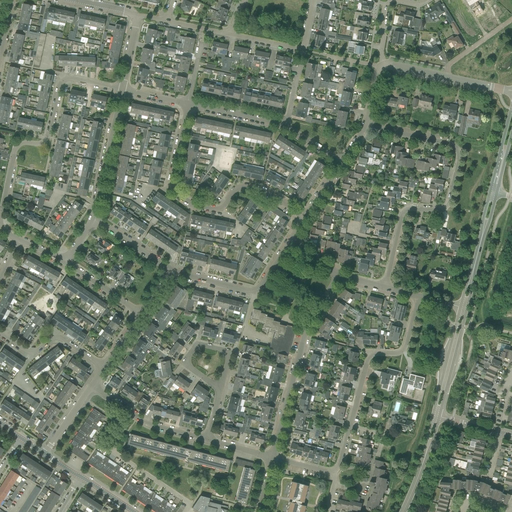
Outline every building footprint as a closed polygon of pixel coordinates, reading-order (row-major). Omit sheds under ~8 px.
[(192,0),(191,3),(184,0),(183,4),(182,4),(183,4),(182,6),(181,6),(182,6),(180,9),(190,13),(192,7),(197,9),(200,3),(192,0)] [(323,0),(323,3),(327,4),(326,7),(334,9),(335,5),(334,4),(332,3),(332,0),(323,0)] [(358,0),(358,3),(359,3),(362,4),(361,10),(361,11),(365,11),(364,12),(365,12),(365,11),(371,12),(372,3),(366,2),(366,0),(358,0)] [(472,11),(476,17),(483,12),(477,2),(479,0),(466,0),(470,6),(472,10),(472,11)] [(223,8),(224,6),(218,3),(216,8),(219,10),(218,13),(226,16),(229,11),(223,8)] [(429,11),(429,10),(425,12),(426,22),(434,22),(434,17),(437,15),(438,17),(445,12),(439,3),(431,8),(432,8),(431,9),(431,10),(429,11)] [(21,11),(31,13),(34,14),(34,10),(31,10),(31,7),(32,7),(32,6),(23,4),(23,5),(22,11),(21,11)] [(334,12),(334,9),(326,7),(326,10),(321,9),(320,14),(328,16),(329,11),(334,12)] [(45,9),(44,14),(43,20),(52,22),(55,10),(49,8),(48,10),(45,9)] [(55,9),(55,10),(52,22),(59,23),(59,22),(61,11),(55,10),(55,9)] [(61,10),(61,11),(59,22),(65,24),(66,21),(68,12),(67,12),(61,11),(61,10)] [(20,17),(29,19),(31,13),(21,11),(22,11),(20,17)] [(213,15),(211,21),(217,22),(219,19),(224,21),(225,19),(226,20),(227,17),(226,16),(218,13),(215,11),(213,15)] [(414,31),(418,32),(419,31),(419,28),(416,27),(418,19),(414,18),(415,14),(405,11),(404,14),(400,13),(399,20),(403,21),(404,19),(408,20),(410,21),(414,22),(413,26),(415,27),(414,31)] [(68,12),(66,21),(72,23),(71,24),(74,25),(76,17),(73,16),(74,13),(74,14),(68,12)] [(357,25),(369,27),(369,24),(370,24),(370,22),(369,21),(370,19),(363,17),(364,14),(356,12),(355,19),(357,19),(356,24),(357,25)] [(79,17),(76,17),(74,25),(77,26),(77,27),(83,28),(84,25),(86,16),(80,15),(80,14),(79,17)] [(86,16),(84,25),(90,27),(92,18),(92,17),(92,18),(86,16)] [(19,23),(28,25),(29,19),(20,17),(19,23)] [(98,19),(92,18),(90,27),(96,28),(96,31),(98,18),(98,19)] [(102,32),(104,25),(105,20),(104,20),(98,19),(99,18),(98,18),(96,31),(102,32)] [(461,33),(454,22),(451,25),(457,36),(461,33)] [(17,29),(17,30),(22,31),(24,31),(24,34),(30,35),(39,37),(40,34),(29,32),(30,26),(28,25),(19,23),(19,24),(18,29),(17,29)] [(318,24),(317,30),(321,31),(321,33),(336,36),(337,33),(329,32),(330,27),(328,26),(318,24)] [(116,25),(114,31),(123,33),(124,27),(125,27),(115,25),(116,25)] [(366,41),(367,36),(366,36),(366,33),(363,33),(363,29),(350,27),(350,31),(354,31),(354,34),(356,34),(356,36),(357,36),(357,40),(366,41)] [(148,29),(146,36),(154,38),(159,39),(159,35),(161,36),(162,33),(156,31),(148,29)] [(113,38),(122,39),(123,33),(112,31),(114,31),(113,38)] [(404,33),(395,31),(394,36),(393,39),(392,44),(402,45),(404,33)] [(316,35),(315,40),(323,42),(326,43),(327,43),(328,38),(335,40),(336,36),(321,33),(320,36),(316,35)] [(13,40),(13,41),(22,43),(24,37),(24,36),(23,36),(15,34),(15,35),(14,40),(13,40)] [(153,42),(154,38),(144,36),(143,40),(145,40),(145,43),(144,43),(159,46),(160,44),(153,42)] [(453,36),(446,40),(449,44),(451,42),(455,49),(459,47),(460,48),(463,46),(462,45),(463,45),(458,37),(454,39),(453,36)] [(184,45),(193,47),(193,46),(192,46),(194,40),(180,37),(179,39),(182,40),(181,44),(184,45)] [(323,42),(315,40),(313,46),(318,47),(317,49),(324,51),(324,49),(325,49),(326,43),(323,42)] [(12,47),(21,49),(22,43),(13,41),(14,41),(12,47)] [(427,56),(434,57),(441,52),(437,46),(432,49),(428,48),(426,45),(424,42),(421,41),(420,47),(421,47),(421,48),(419,49),(420,51),(420,54),(425,55),(427,56)] [(208,50),(207,57),(213,58),(213,55),(214,52),(218,53),(220,44),(213,43),(213,42),(211,51),(208,50)] [(348,47),(352,48),(355,49),(354,54),(357,54),(356,57),(357,57),(357,58),(360,58),(359,58),(359,54),(364,55),(365,48),(358,46),(358,43),(353,42),(349,42),(348,47)] [(110,50),(119,52),(120,46),(121,46),(121,45),(120,45),(112,44),(110,50)] [(184,45),(181,44),(180,44),(179,48),(177,47),(176,51),(186,53),(191,54),(191,53),(192,47),(184,45)] [(220,44),(218,53),(222,54),(221,57),(221,60),(221,62),(223,63),(222,67),(221,71),(225,71),(228,58),(224,57),(226,50),(227,45),(226,45),(226,46),(220,44)] [(11,53),(10,53),(23,56),(24,53),(21,52),(22,49),(21,49),(12,47),(11,53)] [(228,58),(225,71),(229,72),(229,68),(231,62),(234,62),(234,60),(238,61),(239,57),(241,48),(241,49),(234,47),(233,52),(231,59),(228,58)] [(241,48),(239,57),(243,58),(242,64),(244,65),(244,67),(248,68),(250,58),(246,57),(248,50),(247,50),(241,49),(241,48)] [(141,56),(142,56),(150,58),(151,54),(157,55),(158,52),(143,49),(142,56),(141,56)] [(109,56),(118,58),(117,58),(119,52),(110,50),(109,56)] [(253,59),(250,58),(248,68),(253,69),(254,67),(255,67),(255,64),(259,65),(262,53),(255,52),(255,51),(253,59)] [(22,59),(23,56),(10,53),(11,53),(10,59),(9,59),(13,60),(12,63),(17,64),(18,61),(19,59),(22,59)] [(262,53),(259,65),(263,66),(263,68),(266,69),(268,59),(269,54),(268,54),(262,53)] [(280,70),(283,57),(276,55),(273,70),(276,71),(276,69),(280,70)] [(58,65),(64,66),(65,57),(59,56),(55,56),(54,56),(53,62),(55,62),(58,62),(58,65)] [(118,58),(109,56),(108,63),(101,62),(101,68),(111,68),(112,64),(116,65),(117,64),(116,64),(117,58),(118,58)] [(140,62),(140,63),(145,64),(147,64),(147,67),(154,69),(155,66),(155,65),(155,64),(154,63),(153,63),(152,62),(153,58),(150,58),(142,56),(140,62)] [(181,60),(180,64),(188,66),(189,66),(188,66),(190,59),(190,60),(190,59),(175,56),(175,59),(181,60)] [(89,58),(88,67),(92,67),(94,67),(96,67),(97,59),(97,57),(94,57),(94,58),(89,58)] [(290,58),(283,57),(280,70),(280,71),(284,71),(284,73),(289,74),(291,67),(288,67),(290,58)] [(173,67),(172,70),(182,72),(187,73),(188,66),(180,64),(176,63),(175,67),(174,67),(173,67)] [(308,64),(307,70),(315,72),(316,69),(322,70),(323,66),(318,65),(316,64),(316,65),(308,64)] [(18,69),(19,67),(10,65),(9,65),(10,65),(9,67),(8,73),(16,75),(17,74),(18,69)] [(155,69),(154,69),(147,67),(146,70),(143,69),(139,68),(139,69),(138,75),(137,75),(146,77),(147,73),(153,75),(153,72),(154,72),(162,74),(163,71),(155,69)] [(342,68),(342,71),(341,74),(347,76),(346,79),(355,81),(354,81),(356,74),(348,72),(348,69),(342,68)] [(305,77),(305,78),(309,79),(319,81),(321,81),(321,78),(320,78),(318,77),(319,73),(315,72),(307,70),(306,70),(306,71),(305,77)] [(49,73),(44,72),(44,74),(43,80),(51,82),(52,76),(52,74),(49,73)] [(6,80),(15,82),(16,76),(16,75),(8,73),(8,74),(7,80),(6,80)] [(150,78),(146,77),(137,75),(136,82),(143,84),(143,87),(146,87),(147,85),(150,85),(151,82),(149,82),(150,78)] [(176,84),(184,86),(184,85),(185,79),(186,79),(181,78),(171,75),(170,79),(172,79),(171,83),(176,84)] [(245,81),(243,89),(246,90),(246,92),(245,92),(243,101),(247,102),(247,101),(249,101),(249,102),(250,102),(251,93),(252,90),(246,88),(248,81),(247,81),(248,76),(246,76),(245,81)] [(344,86),(348,87),(353,88),(354,81),(355,81),(346,79),(345,83),(339,82),(338,85),(329,82),(328,86),(343,89),(344,86)] [(15,82),(6,80),(7,80),(5,86),(14,88),(17,89),(18,83),(15,82)] [(41,86),(50,88),(51,82),(43,80),(38,80),(37,85),(40,86),(41,86)] [(209,81),(207,93),(207,92),(213,94),(216,82),(209,81)] [(207,93),(209,84),(207,84),(202,82),(200,91),(201,91),(207,92),(207,93)] [(319,87),(308,84),(303,83),(304,83),(302,90),(311,92),(314,93),(315,89),(319,90),(319,87)] [(176,84),(175,86),(175,88),(169,86),(168,89),(173,91),(183,93),(183,92),(182,92),(184,86),(176,84)] [(219,95),(220,95),(221,87),(221,86),(215,85),(213,94),(219,95)] [(16,95),(17,89),(14,88),(5,86),(4,92),(3,92),(8,93),(13,94),(16,95)] [(343,91),(343,89),(328,86),(328,89),(331,89),(337,91),(336,94),(342,95),(342,99),(350,101),(351,101),(351,100),(350,100),(352,94),(352,93),(347,92),(343,91)] [(232,98),(234,89),(227,88),(226,96),(225,97),(226,97),(226,96),(232,98)] [(234,89),(232,98),(238,99),(240,90),(234,89)] [(76,100),(77,92),(71,90),(68,102),(75,103),(76,100)] [(274,107),(277,93),(278,90),(276,90),(275,93),(275,92),(273,98),(270,97),(268,105),(268,106),(269,105),(274,107)] [(324,105),(324,102),(316,101),(315,100),(316,97),(314,97),(310,96),(311,92),(302,90),(301,97),(300,97),(305,98),(309,99),(309,102),(316,103),(324,105)] [(262,104),(264,96),(265,92),(258,91),(258,94),(256,103),(262,104)] [(76,100),(83,101),(83,98),(84,93),(77,92),(76,100)] [(277,93),(274,107),(275,107),(281,108),(283,99),(282,100),(280,99),(281,92),(278,92),(278,93),(277,93)] [(256,103),(258,94),(251,93),(250,102),(250,101),(256,103)] [(387,97),(386,106),(397,108),(397,105),(406,107),(408,99),(405,98),(406,95),(399,94),(398,100),(393,99),(394,99),(387,97)] [(97,105),(99,97),(92,95),(90,107),(93,107),(94,104),(97,105)] [(427,96),(421,95),(418,106),(432,109),(433,105),(431,105),(432,99),(426,98),(427,96)] [(270,97),(264,96),(262,104),(268,105),(270,97)] [(0,103),(9,105),(12,106),(13,100),(10,99),(1,97),(0,103)] [(106,98),(99,97),(97,105),(101,106),(100,109),(103,109),(106,98)] [(324,102),(324,105),(340,109),(341,106),(344,107),(349,108),(349,107),(350,101),(342,99),(341,103),(335,102),(334,105),(334,104),(327,103),(325,102),(324,102)] [(321,108),(323,108),(324,105),(316,103),(309,102),(308,105),(304,104),(299,103),(298,110),(298,109),(298,110),(306,111),(307,108),(313,109),(314,106),(315,106),(321,108)] [(0,109),(8,112),(9,105),(0,103),(0,109)] [(337,118),(346,120),(347,113),(348,113),(340,111),(340,109),(324,105),(323,108),(333,110),(332,113),(338,114),(338,115),(337,118)] [(452,122),(453,120),(456,121),(458,113),(456,113),(458,106),(452,105),(451,106),(444,105),(444,106),(442,115),(449,116),(448,121),(452,122)] [(0,116),(9,118),(10,112),(8,112),(0,109),(0,116)] [(167,112),(161,110),(159,119),(158,123),(161,124),(162,120),(165,120),(167,112)] [(296,116),(296,117),(311,120),(311,117),(305,116),(306,111),(298,110),(297,116),(296,116)] [(469,110),(467,120),(480,123),(481,121),(482,114),(479,114),(480,112),(477,111),(469,110)] [(167,112),(165,120),(165,123),(168,124),(169,121),(171,122),(173,113),(170,112),(167,111),(167,112)] [(9,118),(0,116),(0,123),(8,125),(9,118)] [(346,120),(337,118),(336,122),(331,121),(330,124),(345,127),(346,120)] [(225,124),(219,123),(218,132),(217,135),(223,136),(223,133),(225,124)] [(90,133),(99,135),(100,129),(88,127),(92,128),(90,133)] [(125,130),(123,136),(135,139),(136,133),(133,133),(133,132),(125,130)] [(123,136),(122,142),(131,144),(133,145),(135,139),(123,136)] [(279,136),(273,147),(278,150),(280,147),(285,139),(279,136)] [(0,139),(0,152),(3,153),(8,154),(8,151),(4,150),(5,145),(2,144),(3,140),(0,139)] [(285,139),(280,147),(285,150),(290,143),(285,139)] [(374,152),(379,153),(381,141),(374,140),(372,147),(371,152),(374,152)] [(290,143),(285,150),(290,154),(295,146),(290,143)] [(153,151),(157,152),(165,154),(167,148),(158,146),(155,145),(153,151)] [(295,146),(290,154),(295,157),(300,149),(295,146)] [(368,157),(373,158),(374,152),(371,152),(372,147),(367,146),(366,152),(365,157),(368,157)] [(397,152),(402,153),(403,148),(392,146),(390,154),(397,155),(397,152)] [(305,153),(300,149),(295,157),(300,160),(305,153)] [(188,150),(187,156),(199,159),(200,153),(197,152),(188,150)] [(372,164),(373,158),(368,157),(365,157),(366,152),(361,151),(359,162),(367,164),(367,163),(372,164)] [(408,154),(402,153),(397,152),(397,155),(396,160),(402,161),(403,158),(407,159),(408,154)] [(434,155),(433,159),(437,160),(437,164),(442,165),(443,165),(447,166),(448,159),(444,158),(445,157),(434,155)] [(415,160),(407,159),(403,158),(402,161),(401,166),(413,168),(415,160)] [(426,158),(425,163),(430,164),(429,167),(436,168),(437,164),(437,160),(433,159),(426,158)] [(418,161),(417,166),(416,169),(428,172),(429,167),(430,164),(425,163),(418,161)] [(129,164),(126,164),(118,162),(117,168),(125,170),(132,171),(133,167),(128,166),(129,164)] [(313,167),(321,172),(324,167),(317,162),(313,167)] [(233,165),(231,173),(237,175),(240,164),(238,163),(237,166),(233,165)] [(245,168),(243,176),(249,177),(251,169),(251,166),(246,165),(245,168)] [(357,178),(362,179),(364,167),(356,165),(355,173),(354,177),(357,178)] [(160,168),(152,166),(149,166),(148,172),(150,172),(159,174),(160,168)] [(310,172),(318,177),(321,172),(313,167),(310,172)] [(81,177),(89,179),(91,173),(82,171),(79,171),(78,176),(81,177)] [(265,172),(265,175),(267,176),(264,181),(270,184),(274,177),(276,173),(273,172),(271,175),(269,174),(265,172)] [(314,182),(318,177),(310,172),(307,177),(314,182)] [(351,183),(356,184),(357,178),(354,177),(355,173),(350,172),(349,178),(348,183),(351,183)] [(228,180),(228,179),(221,175),(218,179),(225,185),(228,180)] [(279,179),(275,187),(281,190),(285,182),(286,179),(281,176),(279,179)] [(414,186),(415,181),(412,180),(413,177),(410,176),(409,181),(398,179),(398,182),(400,183),(399,188),(402,189),(401,193),(406,194),(407,186),(411,186),(411,185),(414,186)] [(38,177),(37,186),(36,188),(39,189),(40,186),(43,187),(42,189),(46,190),(46,189),(48,185),(43,184),(44,178),(38,177)] [(274,177),(270,184),(275,187),(279,179),(274,177)] [(304,182),(311,187),(314,182),(307,177),(304,182)] [(350,190),(351,183),(348,183),(349,178),(344,177),(342,188),(350,190)] [(432,179),(430,185),(435,186),(434,190),(437,191),(442,192),(444,181),(444,179),(442,178),(434,177),(432,179)] [(222,189),(224,186),(225,185),(218,179),(214,184),(222,189)] [(311,187),(304,182),(300,187),(308,192),(311,187)] [(214,184),(212,187),(211,189),(203,184),(200,189),(215,199),(214,198),(217,194),(218,195),(222,189),(214,184)] [(297,192),(305,197),(308,192),(297,185),(300,187),(297,192)] [(428,196),(431,196),(436,197),(437,191),(434,190),(435,186),(430,185),(429,191),(428,196)] [(402,189),(399,188),(394,187),(393,193),(396,194),(395,198),(400,199),(401,193),(402,189)] [(305,197),(297,192),(294,190),(291,196),(294,197),(301,202),(305,197)] [(430,204),(431,196),(428,196),(429,191),(424,190),(422,202),(430,204)] [(349,192),(347,199),(346,204),(349,205),(350,205),(354,206),(356,199),(360,199),(361,193),(357,193),(356,194),(349,192)] [(388,192),(387,198),(390,199),(389,204),(393,205),(395,198),(396,194),(393,193),(388,192)] [(162,196),(157,193),(152,200),(155,202),(153,205),(155,206),(156,205),(157,204),(162,196)] [(162,207),(167,200),(162,196),(157,204),(156,205),(158,207),(159,205),(162,207)] [(387,198),(382,197),(380,207),(376,206),(376,208),(379,209),(387,211),(389,204),(390,199),(387,198)] [(346,204),(347,199),(342,198),(341,205),(340,210),(343,210),(345,211),(348,211),(350,205),(349,205),(346,204)] [(162,207),(167,210),(172,203),(167,200),(162,207)] [(247,205),(254,210),(258,205),(250,200),(247,205)] [(72,207),(79,212),(82,207),(75,202),(72,207)] [(23,222),(27,213),(31,206),(31,204),(27,203),(27,205),(28,206),(24,212),(21,211),(21,210),(20,212),(18,212),(18,211),(18,212),(15,211),(14,216),(15,216),(15,217),(16,217),(16,218),(17,217),(17,218),(17,219),(17,218),(23,221),(23,222)] [(114,206),(115,206),(110,213),(115,216),(115,217),(123,206),(119,203),(118,204),(115,203),(114,206)] [(167,210),(165,213),(170,217),(172,214),(177,207),(172,203),(167,210)] [(340,210),(341,205),(336,204),(334,215),(339,216),(342,216),(343,212),(344,212),(345,211),(343,210),(340,210)] [(247,205),(243,210),(250,215),(254,210),(247,205)] [(68,212),(75,217),(78,212),(79,212),(72,207),(71,207),(69,206),(65,211),(68,212)] [(123,206),(115,217),(116,216),(121,220),(120,220),(121,220),(126,213),(121,209),(123,206)] [(177,217),(182,210),(177,207),(172,214),(177,217)] [(126,213),(121,220),(126,224),(133,213),(128,209),(126,213)] [(187,214),(182,210),(177,217),(172,224),(170,226),(173,229),(176,225),(180,219),(182,221),(184,218),(187,214)] [(240,215),(247,220),(250,215),(243,210),(240,215)] [(371,222),(376,223),(380,224),(381,219),(382,211),(374,210),(371,222)] [(71,222),(75,217),(75,218),(75,217),(68,212),(64,218),(71,222)] [(27,213),(23,222),(23,221),(28,224),(28,225),(29,224),(33,216),(27,213)] [(133,213),(126,224),(131,227),(131,228),(136,220),(138,217),(133,214),(133,213)] [(148,213),(147,215),(152,218),(150,222),(152,223),(156,218),(148,213)] [(247,220),(240,215),(236,220),(244,225),(247,220)] [(39,219),(33,216),(29,224),(34,227),(34,228),(34,227),(39,219)] [(72,223),(71,222),(64,218),(61,216),(58,221),(68,228),(71,223),(72,223)] [(332,218),(329,217),(324,216),(322,224),(322,229),(324,229),(329,230),(332,218)] [(202,226),(204,218),(198,217),(196,225),(196,228),(201,230),(202,226)] [(275,223),(284,229),(288,223),(286,222),(284,220),(281,218),(279,217),(275,223)] [(207,232),(207,231),(208,228),(210,219),(204,218),(202,226),(201,230),(201,231),(207,232)] [(39,219),(34,227),(40,230),(40,231),(42,226),(44,222),(39,219)] [(139,222),(136,220),(131,228),(131,227),(136,231),(143,221),(141,219),(139,222)] [(215,220),(210,219),(208,228),(207,231),(213,232),(214,229),(215,220)] [(385,220),(381,219),(380,224),(376,223),(375,229),(380,230),(383,231),(384,226),(385,220)] [(54,226),(64,233),(67,228),(68,228),(58,221),(54,226)] [(143,221),(136,231),(137,231),(142,234),(141,235),(142,235),(149,225),(143,221)] [(281,234),(284,229),(275,223),(272,228),(281,234)] [(322,224),(318,223),(316,229),(315,234),(319,234),(319,235),(323,235),(324,229),(322,229),(322,224)] [(50,228),(48,230),(53,234),(57,236),(59,238),(60,239),(61,238),(60,238),(64,233),(54,226),(52,225),(50,229),(50,228)] [(380,230),(379,231),(378,236),(386,238),(389,227),(384,226),(383,231),(380,230)] [(413,234),(412,239),(416,240),(417,239),(421,240),(422,240),(422,238),(428,239),(428,238),(429,233),(425,232),(426,228),(420,227),(420,229),(416,228),(415,234),(413,234)] [(268,233),(277,239),(281,234),(272,228),(268,233)] [(315,234),(316,229),(312,228),(309,239),(317,241),(319,235),(319,234),(315,234)] [(150,241),(156,233),(157,231),(155,229),(153,231),(150,229),(145,237),(146,237),(151,240),(150,241)] [(253,233),(247,229),(245,233),(244,235),(246,236),(248,237),(248,238),(249,238),(250,237),(251,236),(252,234),(253,233)] [(446,242),(447,242),(450,243),(450,245),(453,244),(452,250),(457,251),(459,242),(456,242),(455,240),(456,235),(449,233),(448,234),(447,234),(447,233),(446,230),(442,229),(441,234),(440,236),(447,238),(446,242)] [(156,244),(156,245),(161,236),(163,234),(157,231),(156,233),(150,241),(151,241),(156,244)] [(267,240),(274,245),(277,239),(268,233),(265,239),(267,241),(267,240)] [(161,237),(156,245),(156,244),(161,248),(166,240),(168,238),(165,236),(164,238),(161,237)] [(161,248),(166,251),(172,243),(173,242),(171,240),(169,242),(166,240),(161,248)] [(264,246),(270,250),(274,245),(267,240),(267,241),(264,246)] [(98,250),(102,253),(103,254),(106,250),(107,251),(111,246),(105,242),(103,245),(99,242),(95,247),(98,249),(98,250)] [(175,251),(179,254),(181,247),(178,245),(173,242),(172,243),(166,251),(166,252),(167,252),(171,255),(175,251)] [(339,249),(340,244),(328,242),(326,250),(334,251),(338,252),(339,249)] [(380,243),(378,250),(381,250),(380,255),(385,256),(387,245),(380,243)] [(267,255),(270,250),(264,246),(261,244),(258,249),(261,251),(267,255)] [(188,250),(182,249),(182,252),(179,261),(179,260),(185,262),(187,253),(188,250)] [(187,253),(185,262),(186,262),(191,263),(194,255),(194,252),(195,250),(193,249),(192,251),(189,250),(188,253),(187,253)] [(338,252),(334,251),(333,256),(339,257),(343,258),(344,255),(345,250),(339,249),(338,252)] [(374,249),(372,255),(375,256),(374,260),(379,261),(380,255),(381,250),(378,250),(374,249)] [(349,251),(345,250),(344,255),(343,258),(339,257),(338,262),(349,264),(350,262),(352,262),(354,254),(353,254),(353,252),(349,251)] [(254,258),(261,262),(262,260),(263,260),(267,255),(261,251),(257,256),(256,255),(254,258)] [(90,254),(86,259),(89,261),(89,262),(94,266),(97,262),(99,263),(102,259),(96,255),(94,257),(90,254)] [(207,265),(208,264),(209,259),(210,256),(205,254),(204,258),(200,256),(198,265),(204,267),(205,264),(207,264),(207,265)] [(367,254),(366,260),(369,261),(368,265),(373,266),(374,260),(375,256),(372,255),(367,254)] [(200,256),(194,255),(191,263),(192,263),(191,264),(192,264),(192,263),(198,265),(200,256)] [(24,264),(29,267),(33,259),(28,256),(24,264)] [(262,263),(261,262),(254,258),(251,256),(240,273),(241,274),(248,278),(249,277),(251,279),(252,279),(250,278),(252,275),(253,276),(255,273),(254,273),(256,270),(257,271),(258,268),(257,267),(259,265),(260,265),(262,263)] [(410,270),(415,271),(417,266),(417,263),(416,262),(417,257),(410,256),(409,259),(410,260),(410,261),(405,260),(403,268),(403,269),(407,270),(407,269),(408,266),(411,267),(410,270)] [(216,270),(221,271),(221,272),(224,262),(225,259),(218,257),(218,261),(215,270),(216,270)] [(358,258),(356,265),(360,266),(359,271),(359,274),(366,275),(367,273),(368,265),(369,261),(366,260),(361,259),(358,258)] [(33,272),(34,270),(39,262),(33,259),(29,267),(31,268),(30,270),(33,272)] [(209,268),(215,270),(218,261),(211,259),(209,259),(208,264),(210,265),(209,268)] [(34,270),(39,273),(44,265),(39,262),(34,270)] [(224,262),(221,272),(222,272),(222,271),(228,273),(230,264),(224,262)] [(230,264),(228,273),(234,274),(234,275),(236,266),(233,265),(230,264)] [(44,265),(39,273),(45,276),(49,268),(44,265)] [(54,271),(49,268),(45,276),(50,278),(54,271)] [(110,273),(108,276),(109,277),(111,279),(111,278),(113,280),(116,276),(119,277),(123,272),(118,269),(117,270),(113,268),(109,273),(110,273)] [(447,272),(442,271),(435,270),(435,271),(431,271),(429,277),(433,278),(433,279),(437,280),(438,279),(445,281),(447,272)] [(54,271),(50,278),(50,279),(48,283),(51,284),(53,280),(55,281),(60,274),(54,271)] [(13,278),(21,282),(24,276),(16,272),(13,278)] [(121,279),(118,283),(120,285),(122,287),(122,286),(123,287),(124,285),(128,288),(133,281),(134,279),(128,274),(127,275),(123,272),(119,277),(121,279)] [(66,288),(71,281),(66,277),(61,284),(66,288)] [(10,284),(18,288),(21,282),(13,278),(10,284)] [(66,288),(71,291),(76,284),(71,281),(66,288)] [(18,288),(10,284),(7,289),(15,293),(18,288)] [(76,295),(81,288),(76,284),(71,291),(70,294),(69,296),(71,297),(74,293),(76,295)] [(165,302),(174,308),(186,292),(187,292),(186,291),(180,287),(179,288),(176,286),(176,287),(177,287),(175,290),(174,289),(172,292),(174,293),(172,295),(171,294),(169,297),(170,298),(168,300),(167,300),(165,302)] [(76,295),(81,298),(86,291),(81,288),(76,295)] [(5,295),(12,298),(12,299),(13,296),(15,293),(7,289),(5,295)] [(192,295),(191,299),(194,300),(197,301),(200,292),(199,292),(193,291),(194,290),(193,290),(192,295)] [(345,290),(340,297),(344,300),(347,302),(350,304),(352,300),(350,298),(350,297),(354,298),(354,299),(359,300),(361,295),(355,293),(355,295),(352,294),(352,295),(345,290)] [(86,291),(81,298),(82,299),(81,300),(86,303),(91,295),(86,291)] [(200,292),(197,301),(203,303),(206,294),(205,294),(200,292)] [(206,294),(203,303),(209,304),(208,307),(211,308),(214,298),(212,297),(212,295),(212,296),(206,294)] [(9,304),(12,298),(5,295),(2,300),(9,304)] [(96,298),(91,295),(86,303),(86,304),(87,302),(92,305),(96,298)] [(218,297),(217,297),(215,305),(213,304),(212,308),(217,309),(217,307),(221,308),(224,298),(223,298),(223,299),(217,297),(218,297)] [(374,307),(376,298),(376,299),(369,297),(366,308),(369,309),(370,306),(374,307)] [(30,301),(27,300),(25,298),(21,303),(26,307),(30,301)] [(92,305),(97,309),(102,302),(96,298),(92,305)] [(221,308),(220,311),(223,312),(224,308),(227,309),(230,300),(229,300),(224,299),(224,298),(221,308)] [(382,299),(376,298),(374,307),(377,308),(377,311),(380,311),(383,300),(382,300),(382,299)] [(392,310),(392,311),(396,312),(404,314),(406,307),(399,305),(400,300),(396,299),(395,304),(394,308),(392,310)] [(0,303),(0,306),(6,310),(10,311),(11,310),(11,309),(13,306),(12,306),(9,304),(2,300),(0,303)] [(230,300),(227,309),(234,311),(236,301),(236,302),(230,300)] [(236,301),(234,311),(240,312),(241,310),(246,312),(246,311),(248,305),(242,304),(242,303),(242,304),(236,302),(236,301)] [(102,302),(97,309),(99,311),(97,314),(100,316),(104,310),(107,306),(102,302)] [(337,302),(333,308),(341,313),(343,314),(345,311),(347,308),(337,302)] [(357,315),(359,312),(349,306),(347,309),(357,315)] [(158,312),(165,316),(167,314),(170,316),(172,314),(174,315),(176,312),(170,308),(168,311),(162,307),(158,312)] [(274,332),(273,337),(274,337),(277,338),(278,334),(283,336),(286,326),(279,324),(280,322),(273,320),(274,318),(267,316),(267,314),(260,312),(261,310),(254,308),(252,316),(251,316),(250,319),(256,321),(256,323),(263,325),(262,327),(269,329),(268,331),(274,332)] [(339,316),(341,313),(333,308),(329,314),(339,320),(341,317),(339,316)] [(402,321),(404,314),(392,311),(391,315),(392,315),(391,318),(402,321)] [(159,324),(164,328),(166,325),(165,324),(166,322),(163,319),(165,316),(158,312),(155,317),(161,322),(159,324)] [(33,321),(40,326),(44,320),(34,313),(32,316),(35,318),(33,321)] [(111,321),(118,326),(122,321),(118,318),(120,316),(115,313),(112,316),(112,317),(113,318),(111,321)] [(50,322),(56,325),(60,318),(55,315),(50,322)] [(60,318),(56,325),(61,329),(65,322),(60,318)] [(37,331),(40,326),(33,321),(31,319),(27,324),(37,331)] [(326,319),(322,325),(332,331),(334,328),(336,329),(338,327),(336,325),(330,321),(326,319)] [(10,322),(7,326),(10,329),(15,322),(13,320),(11,323),(10,322)] [(115,331),(118,326),(111,321),(108,326),(115,331)] [(215,338),(217,332),(219,332),(219,331),(220,331),(222,321),(220,321),(219,325),(218,325),(217,327),(215,328),(214,330),(210,329),(208,336),(212,337),(212,338),(215,338)] [(66,332),(71,325),(65,322),(61,329),(66,332)] [(187,322),(181,330),(184,332),(190,336),(193,333),(195,331),(189,327),(190,325),(187,322)] [(147,328),(154,333),(156,330),(159,332),(161,330),(162,331),(164,328),(159,324),(157,327),(151,323),(147,328)] [(391,330),(390,333),(399,335),(401,328),(396,327),(394,327),(394,324),(391,323),(390,326),(389,326),(388,329),(391,330)] [(12,330),(16,333),(20,327),(18,325),(16,324),(12,330)] [(24,329),(33,336),(37,331),(27,324),(24,329)] [(76,329),(71,325),(66,332),(71,336),(76,329)] [(324,338),(331,340),(332,338),(329,336),(332,331),(322,325),(318,330),(325,334),(324,338)] [(104,331),(111,336),(115,331),(108,326),(104,331)] [(284,353),(289,354),(295,328),(286,326),(283,336),(278,334),(277,338),(274,337),(273,337),(269,349),(273,350),(275,351),(276,351),(284,353)] [(208,336),(210,329),(204,327),(201,335),(204,336),(204,335),(208,336)] [(147,341),(153,345),(157,339),(152,336),(154,333),(147,328),(143,334),(149,338),(147,341)] [(24,329),(20,334),(23,336),(30,341),(33,336),(24,329)] [(76,329),(71,336),(76,339),(81,332),(76,329)] [(230,334),(227,342),(231,343),(234,344),(235,341),(238,342),(240,335),(241,329),(238,329),(236,336),(230,334)] [(371,333),(370,344),(377,344),(377,339),(381,339),(381,335),(381,329),(378,329),(377,329),(377,330),(377,333),(371,333)] [(177,339),(179,337),(170,330),(169,333),(172,336),(177,339)] [(101,336),(108,341),(111,336),(104,331),(101,336)] [(76,339),(81,343),(86,336),(81,332),(76,339)] [(188,339),(190,336),(184,332),(180,337),(187,342),(188,340),(188,339)] [(223,332),(222,335),(221,340),(224,341),(227,342),(230,334),(223,332)] [(363,344),(370,344),(371,333),(364,333),(364,332),(358,332),(358,340),(363,340),(363,344)] [(397,342),(399,335),(390,333),(389,337),(387,336),(386,339),(397,342)] [(91,337),(88,335),(83,344),(85,346),(91,337)] [(97,341),(104,346),(108,341),(101,336),(97,341)] [(136,345),(143,349),(144,347),(148,349),(149,346),(151,348),(153,345),(147,341),(146,344),(139,339),(136,345)] [(317,347),(316,351),(326,354),(331,355),(335,356),(335,355),(327,353),(328,349),(324,348),(325,343),(316,340),(315,347),(317,347)] [(100,351),(104,346),(97,341),(94,347),(100,351)] [(183,347),(179,344),(176,342),(172,348),(179,352),(181,350),(183,347)] [(247,343),(246,346),(244,345),(243,349),(242,352),(247,353),(250,354),(251,352),(252,352),(253,350),(255,349),(256,345),(247,343)] [(138,355),(136,357),(142,361),(144,358),(142,357),(144,355),(140,352),(143,349),(136,345),(132,350),(138,355)] [(52,351),(57,357),(62,354),(57,347),(52,351)] [(157,349),(166,356),(167,353),(168,354),(169,354),(175,358),(177,356),(176,356),(179,352),(172,348),(170,351),(167,348),(165,351),(159,347),(157,349)] [(347,348),(346,352),(345,353),(349,354),(348,360),(357,363),(358,358),(357,358),(358,354),(357,353),(358,351),(359,351),(347,348)] [(0,353),(0,356),(4,360),(9,353),(3,349),(0,353)] [(164,358),(166,356),(157,349),(155,352),(164,358)] [(498,356),(497,356),(496,360),(501,362),(502,360),(503,360),(504,358),(507,359),(509,350),(504,349),(503,352),(499,351),(498,356)] [(52,351),(47,355),(52,361),(57,357),(52,351)] [(284,356),(284,353),(276,351),(275,351),(274,354),(274,357),(277,357),(276,361),(280,362),(285,363),(286,357),(284,356)] [(313,355),(311,360),(319,362),(320,359),(324,360),(325,355),(326,354),(316,351),(314,355),(313,355)] [(7,365),(14,356),(9,353),(4,360),(2,362),(7,365)] [(500,366),(501,362),(496,360),(497,356),(491,353),(490,354),(487,360),(484,359),(483,360),(487,362),(501,368),(502,367),(500,366)] [(52,361),(47,355),(42,358),(48,365),(52,361)] [(12,369),(19,360),(14,356),(7,365),(12,369)] [(65,366),(68,361),(71,357),(68,356),(64,361),(65,361),(63,364),(65,366)] [(128,356),(124,361),(131,366),(133,363),(136,365),(138,363),(140,364),(142,361),(136,357),(134,360),(128,356)] [(240,361),(239,365),(248,367),(248,364),(252,364),(252,365),(254,365),(255,362),(256,362),(257,359),(250,357),(251,357),(246,356),(245,359),(241,358),(240,361)] [(42,358),(38,362),(43,369),(45,371),(45,372),(50,368),(48,365),(42,358)] [(72,358),(67,366),(72,369),(77,362),(72,359),(72,358)] [(162,369),(169,368),(169,364),(169,361),(165,362),(164,359),(159,360),(159,363),(161,363),(162,369)] [(19,360),(14,367),(19,370),(21,367),(24,363),(19,360)] [(318,366),(319,362),(311,360),(310,366),(312,366),(311,370),(321,373),(322,367),(318,366)] [(488,369),(497,372),(498,369),(500,370),(501,368),(487,362),(483,360),(482,363),(486,364),(485,367),(489,369),(488,369)] [(131,366),(124,361),(121,367),(125,370),(126,371),(125,374),(128,376),(130,377),(130,378),(132,375),(130,374),(132,371),(131,370),(133,367),(131,366)] [(265,361),(264,365),(272,367),(270,373),(281,376),(283,370),(283,369),(278,368),(276,368),(275,368),(276,364),(265,361)] [(43,369),(38,362),(33,366),(40,375),(45,371),(43,369)] [(77,362),(72,369),(77,373),(82,366),(77,362),(78,362),(77,362)] [(345,373),(354,375),(355,370),(354,369),(355,365),(345,362),(342,372),(345,373)] [(77,373),(75,376),(85,383),(90,376),(86,373),(88,369),(88,370),(83,366),(83,365),(82,366),(77,373)] [(247,371),(248,367),(239,365),(238,368),(237,371),(242,373),(245,373),(244,376),(252,378),(252,375),(250,375),(250,374),(248,373),(248,371),(247,371)] [(40,375),(33,366),(28,370),(33,377),(35,379),(40,375)] [(170,372),(169,368),(162,369),(158,370),(160,377),(162,379),(166,378),(165,376),(171,375),(170,372)] [(382,388),(387,390),(388,390),(390,380),(393,381),(394,376),(400,377),(402,372),(398,372),(398,371),(388,368),(387,372),(387,374),(381,372),(380,377),(382,377),(380,384),(383,384),(382,388)] [(495,375),(497,372),(488,369),(487,372),(483,370),(482,372),(496,378),(497,376),(495,375)] [(306,380),(314,382),(315,378),(319,379),(321,373),(311,370),(310,374),(308,374),(306,380)] [(484,379),(492,382),(494,379),(496,380),(496,378),(482,372),(481,374),(485,376),(484,379)] [(271,380),(272,380),(272,381),(280,382),(281,376),(270,373),(269,379),(263,378),(262,381),(271,384),(271,380)] [(345,373),(344,377),(341,376),(340,382),(349,385),(351,380),(352,381),(354,375),(345,373)] [(118,390),(124,382),(126,378),(128,376),(125,374),(121,380),(118,378),(119,377),(115,375),(113,377),(108,384),(115,389),(117,387),(119,389),(118,390)] [(416,376),(410,374),(409,380),(403,378),(400,393),(403,394),(406,395),(409,385),(415,387),(415,388),(422,390),(424,379),(416,377),(416,376)] [(252,378),(244,376),(243,379),(236,377),(235,380),(234,384),(242,386),(244,382),(244,381),(250,383),(252,378)] [(172,386),(177,390),(184,381),(181,379),(181,378),(178,377),(177,379),(174,377),(170,382),(167,387),(169,389),(172,386)] [(478,382),(492,388),(493,386),(491,385),(491,384),(492,382),(484,379),(483,381),(479,380),(478,382)] [(307,386),(306,390),(316,392),(317,388),(313,387),(314,382),(306,380),(305,385),(307,386)] [(475,380),(474,382),(477,384),(475,387),(480,389),(481,389),(483,390),(488,392),(489,389),(491,390),(492,388),(478,382),(475,380)] [(65,387),(72,392),(73,392),(72,392),(76,387),(69,381),(65,387)] [(187,383),(184,381),(177,390),(179,387),(185,391),(190,385),(187,383)] [(278,389),(273,387),(270,387),(271,384),(262,381),(261,385),(267,386),(266,393),(269,393),(276,395),(278,389)] [(129,385),(124,382),(118,390),(119,390),(119,389),(122,390),(120,393),(126,397),(131,389),(128,387),(129,385)] [(340,382),(338,388),(341,389),(340,393),(349,395),(350,389),(348,389),(349,385),(340,382)] [(233,388),(232,391),(235,391),(234,395),(239,396),(246,398),(247,395),(242,393),(241,393),(241,390),(242,386),(234,384),(233,388)] [(195,394),(198,395),(202,389),(199,387),(197,385),(190,395),(193,397),(195,394)] [(135,401),(141,393),(136,390),(137,388),(134,386),(131,390),(131,389),(126,397),(132,401),(133,398),(136,400),(135,401)] [(72,392),(65,387),(61,392),(69,397),(68,397),(72,392)] [(202,389),(198,395),(204,400),(202,404),(198,405),(198,406),(200,406),(202,407),(202,405),(208,407),(209,404),(209,403),(209,402),(209,403),(210,399),(206,396),(208,393),(206,391),(202,389)] [(301,399),(309,401),(311,396),(315,397),(316,392),(306,390),(304,394),(303,393),(301,399)] [(59,391),(55,396),(65,403),(65,402),(68,397),(69,398),(69,397),(61,392),(59,391)] [(142,392),(141,393),(135,401),(136,400),(139,402),(137,404),(144,409),(149,402),(145,399),(147,396),(142,392)] [(255,400),(267,403),(268,400),(275,402),(275,401),(274,401),(276,395),(269,393),(266,393),(265,392),(264,399),(259,397),(259,399),(256,398),(255,400)] [(481,401),(496,405),(497,403),(495,402),(496,399),(493,398),(494,395),(488,392),(487,395),(484,394),(483,398),(482,398),(482,399),(480,398),(479,400),(481,401)] [(347,400),(349,395),(340,393),(339,396),(337,396),(337,398),(333,397),(332,401),(334,401),(344,404),(345,400),(347,400)] [(24,394),(23,396),(21,398),(26,402),(29,397),(24,394)] [(55,396),(51,401),(61,408),(62,408),(61,408),(65,403),(55,396)] [(230,400),(229,403),(240,406),(242,400),(246,401),(246,398),(239,396),(238,399),(231,397),(230,400)] [(34,400),(29,397),(26,402),(31,405),(33,403),(34,400)] [(301,409),(310,412),(312,406),(309,405),(309,401),(301,399),(300,405),(302,405),(301,409)] [(10,404),(4,400),(0,406),(0,407),(5,411),(10,404)] [(33,403),(31,405),(30,406),(35,410),(39,404),(34,400),(33,403)] [(261,412),(271,415),(273,408),(269,407),(270,404),(267,403),(255,400),(260,401),(259,403),(258,402),(257,406),(260,407),(260,408),(261,408),(261,412)] [(334,403),(333,407),(336,408),(335,412),(344,414),(345,408),(343,408),(344,404),(334,401),(334,403)] [(382,403),(374,401),(373,407),(369,406),(367,414),(372,416),(373,413),(379,415),(382,403)] [(481,401),(480,406),(484,407),(493,410),(494,406),(496,407),(496,405),(481,401)] [(153,402),(148,409),(152,412),(152,414),(158,415),(160,408),(154,406),(155,403),(153,402)] [(233,411),(232,415),(233,415),(234,415),(235,415),(235,416),(244,418),(245,416),(246,413),(240,412),(241,407),(240,406),(229,403),(228,407),(227,410),(233,411)] [(15,407),(10,404),(5,411),(10,414),(15,407)] [(52,405),(48,411),(56,416),(59,411),(60,411),(52,405)] [(160,408),(158,415),(164,417),(166,409),(163,409),(164,405),(161,405),(160,408)] [(15,407),(10,414),(15,418),(22,408),(19,406),(17,409),(15,407)] [(483,413),(494,415),(494,413),(492,413),(493,410),(484,407),(480,406),(479,406),(477,411),(483,413)] [(166,409),(164,417),(170,418),(173,408),(170,407),(170,410),(166,409)] [(173,408),(170,418),(177,420),(179,413),(172,411),(173,408)] [(89,415),(99,421),(101,419),(100,418),(100,417),(102,419),(102,418),(104,419),(106,417),(93,409),(91,413),(92,413),(91,416),(89,415)] [(296,418),(304,421),(305,417),(311,418),(312,412),(310,412),(301,409),(299,413),(298,413),(296,418)] [(183,420),(182,422),(188,423),(191,413),(182,410),(182,413),(180,419),(183,420)] [(25,414),(20,411),(15,418),(20,421),(25,414)] [(26,425),(30,418),(25,414),(27,411),(20,421),(26,425)] [(56,416),(48,411),(44,416),(52,421),(56,416)] [(483,413),(477,411),(477,414),(479,414),(478,417),(490,420),(491,417),(493,417),(494,415),(483,413)] [(256,417),(255,421),(261,422),(268,424),(268,421),(270,421),(271,415),(261,412),(259,418),(256,417)] [(332,421),(332,422),(339,423),(340,419),(342,420),(344,414),(335,412),(334,416),(330,415),(329,420),(332,421)] [(195,414),(191,413),(188,423),(195,425),(197,418),(194,417),(194,415),(195,414)] [(85,421),(98,429),(99,427),(97,426),(97,425),(96,424),(96,423),(97,424),(99,421),(89,415),(91,416),(89,418),(88,417),(85,421)] [(399,415),(398,417),(395,416),(394,417),(392,416),(391,420),(393,421),(392,425),(401,428),(401,430),(405,431),(406,429),(409,430),(411,430),(413,423),(408,421),(406,421),(407,417),(399,415)] [(44,416),(41,421),(49,426),(48,426),(52,421),(44,416)] [(197,418),(195,425),(201,427),(202,424),(205,425),(207,419),(203,418),(197,416),(197,418)] [(297,424),(295,429),(306,431),(307,425),(304,424),(304,421),(296,418),(295,424),(297,424)] [(246,426),(244,432),(251,433),(249,440),(255,442),(258,431),(254,430),(254,431),(248,429),(249,426),(251,420),(247,419),(247,422),(246,425),(246,426)] [(41,421),(35,430),(40,434),(43,430),(45,432),(45,431),(48,426),(49,427),(49,426),(41,421)] [(96,431),(98,429),(85,421),(83,424),(84,425),(83,427),(81,426),(91,433),(93,431),(92,430),(92,429),(94,430),(96,431)] [(238,430),(244,432),(246,426),(246,425),(247,422),(243,421),(242,425),(241,427),(236,426),(235,429),(231,428),(229,435),(236,437),(238,430)] [(339,423),(332,422),(330,431),(339,434),(340,428),(338,427),(339,423)] [(223,433),(229,435),(231,428),(232,425),(232,424),(228,423),(227,424),(224,423),(223,425),(220,425),(219,429),(223,430),(223,433)] [(77,432),(90,441),(91,439),(89,437),(90,437),(88,436),(89,435),(90,435),(91,433),(81,426),(83,427),(81,430),(80,429),(77,432)] [(258,431),(255,442),(262,444),(264,437),(265,437),(266,434),(262,433),(263,432),(258,430),(258,431)] [(327,441),(334,442),(335,438),(337,439),(339,434),(330,431),(327,441)] [(90,441),(77,432),(75,436),(76,437),(75,439),(74,438),(83,445),(85,442),(84,442),(85,441),(86,442),(87,441),(89,443),(90,441)] [(222,468),(221,470),(222,468),(224,469),(224,471),(228,472),(230,463),(226,462),(227,461),(221,459),(221,460),(213,458),(214,457),(208,456),(208,457),(200,455),(201,454),(195,452),(195,454),(191,453),(191,451),(185,450),(185,451),(178,449),(178,448),(172,446),(172,448),(165,446),(165,444),(159,443),(159,444),(152,442),(152,441),(146,440),(146,441),(139,439),(139,438),(133,436),(133,437),(129,436),(127,445),(131,446),(131,445),(134,445),(133,447),(134,447),(134,445),(136,446),(136,448),(186,461),(185,463),(188,464),(189,461),(219,469),(219,468),(222,468)] [(485,445),(487,445),(488,443),(486,443),(486,439),(478,437),(477,440),(473,439),(472,439),(471,441),(472,442),(485,445)] [(83,445),(74,438),(73,438),(75,439),(73,441),(72,440),(70,444),(74,447),(76,448),(79,450),(81,452),(82,452),(83,450),(82,449),(82,448),(80,447),(81,446),(82,447),(83,445)] [(370,444),(371,440),(362,438),(361,441),(361,442),(362,442),(361,446),(370,448),(371,444),(370,444)] [(470,446),(486,451),(486,449),(484,448),(485,445),(472,442),(471,441),(470,446)] [(296,454),(298,446),(299,442),(296,442),(295,445),(292,444),(289,452),(296,454)] [(302,455),(304,447),(305,444),(302,443),(301,446),(298,446),(296,454),(302,455)] [(307,448),(304,447),(302,455),(308,457),(310,449),(311,446),(308,445),(307,448)] [(371,455),(371,454),(372,452),(370,452),(371,448),(370,448),(361,446),(357,445),(357,448),(362,449),(361,452),(371,455)] [(474,453),(482,455),(483,452),(485,452),(486,451),(470,446),(469,446),(468,448),(474,450),(474,453)] [(314,450),(310,449),(308,457),(314,459),(317,447),(314,447),(314,450)] [(317,447),(314,459),(320,460),(324,449),(317,447)] [(324,449),(320,460),(327,462),(329,454),(330,454),(331,451),(326,449),(326,447),(324,447),(324,449)] [(93,467),(99,457),(101,454),(97,452),(95,450),(92,456),(87,463),(91,465),(92,464),(94,465),(93,467)] [(372,461),(372,458),(370,458),(371,455),(361,452),(358,451),(357,454),(359,454),(358,457),(361,458),(370,461),(372,461)] [(17,461),(22,464),(27,457),(22,454),(17,461)] [(27,457),(22,464),(24,466),(22,468),(25,470),(27,468),(32,460),(27,457)] [(99,457),(93,467),(94,465),(96,467),(95,468),(99,471),(107,458),(105,457),(104,459),(103,458),(102,460),(101,459),(102,459),(99,457)] [(471,464),(480,466),(481,462),(483,463),(483,461),(468,457),(466,457),(465,459),(472,461),(471,463),(471,464)] [(103,472),(105,473),(111,465),(113,462),(109,460),(107,458),(99,471),(102,473),(103,472)] [(369,464),(370,461),(361,458),(360,461),(359,461),(357,465),(366,467),(367,463),(369,464)] [(27,468),(32,471),(36,464),(32,460),(27,468)] [(367,504),(366,507),(365,510),(371,511),(372,509),(376,510),(377,506),(378,507),(380,499),(382,499),(384,491),(386,492),(388,484),(386,483),(387,479),(385,479),(386,475),(384,474),(385,470),(383,470),(385,466),(383,465),(384,462),(375,460),(374,463),(376,464),(376,465),(375,465),(374,468),(375,468),(374,472),(373,474),(375,475),(375,476),(377,477),(376,481),(378,481),(378,483),(377,483),(376,488),(377,488),(376,489),(374,488),(373,495),(373,496),(371,496),(369,501),(367,501),(367,503),(367,504)] [(105,473),(104,474),(105,475),(106,473),(108,475),(107,476),(110,478),(119,466),(117,465),(113,462),(111,465),(105,473)] [(474,473),(480,475),(481,470),(479,469),(480,466),(471,464),(471,463),(467,462),(465,471),(474,473)] [(32,471),(36,474),(41,467),(36,464),(32,471)] [(119,466),(110,478),(114,481),(115,479),(117,481),(116,482),(123,472),(120,471),(120,472),(119,471),(120,470),(119,469),(121,467),(119,466)] [(41,477),(46,470),(41,467),(36,474),(41,477)] [(246,468),(244,467),(236,497),(237,498),(236,500),(245,503),(246,501),(244,501),(246,492),(248,493),(249,487),(248,486),(250,479),(251,479),(253,474),(252,473),(253,470),(251,469),(249,469),(246,468)] [(46,481),(48,477),(51,473),(46,470),(41,477),(46,481)] [(124,470),(123,472),(116,482),(117,481),(119,482),(118,484),(122,486),(126,481),(130,474),(128,472),(124,470)] [(11,471),(8,476),(15,480),(18,475),(11,471)] [(476,490),(478,483),(478,481),(476,481),(477,479),(478,479),(480,475),(474,473),(472,480),(466,480),(466,482),(461,481),(461,480),(448,479),(448,483),(440,482),(440,487),(443,487),(443,488),(443,490),(441,489),(440,494),(441,494),(436,511),(445,511),(449,499),(450,499),(451,499),(452,498),(452,497),(451,496),(449,496),(449,494),(451,494),(451,492),(449,491),(450,489),(450,488),(452,488),(452,489),(454,489),(454,487),(456,488),(456,489),(461,490),(461,489),(463,489),(463,487),(465,487),(465,490),(474,491),(474,490),(475,490),(475,491),(476,490)] [(52,475),(49,481),(51,482),(56,485),(63,490),(67,484),(66,484),(60,480),(56,477),(52,475)] [(15,480),(8,476),(5,481),(12,485),(15,480)] [(128,494),(135,484),(132,482),(132,483),(131,483),(132,481),(131,481),(133,479),(131,477),(122,490),(126,492),(127,491),(129,492),(128,494)] [(5,481),(2,485),(9,490),(12,485),(5,481)] [(49,481),(45,486),(48,487),(49,485),(55,488),(53,491),(56,492),(60,495),(63,490),(56,485),(51,482),(49,481)] [(289,502),(286,511),(303,511),(305,506),(301,505),(301,502),(303,503),(304,500),(305,495),(308,486),(291,482),(289,490),(288,496),(287,498),(290,499),(291,500),(291,502),(290,502),(289,502)] [(483,483),(480,482),(480,483),(478,491),(477,492),(478,492),(478,491),(479,491),(479,492),(487,495),(488,493),(490,494),(489,496),(491,497),(495,499),(496,498),(498,499),(497,500),(499,501),(499,500),(501,501),(502,500),(504,500),(503,503),(507,505),(511,495),(510,495),(507,494),(506,495),(502,493),(503,493),(495,489),(494,490),(490,488),(491,486),(483,483)] [(135,484),(128,494),(129,493),(131,494),(130,495),(134,498),(142,485),(140,484),(139,486),(138,486),(137,487),(137,486),(135,484)] [(2,485),(0,488),(0,491),(6,495),(9,490),(2,485)] [(140,502),(146,492),(144,490),(143,491),(142,491),(143,489),(144,487),(142,485),(134,498),(137,500),(138,499),(141,500),(140,502)] [(142,503),(145,506),(154,493),(152,492),(148,489),(146,492),(140,502),(141,500),(143,502),(142,503)] [(52,492),(49,497),(56,502),(59,496),(55,494),(52,492)] [(82,504),(87,497),(81,493),(77,500),(82,504)] [(154,493),(145,506),(149,508),(150,507),(152,508),(158,500),(160,497),(156,495),(154,493)] [(336,509),(339,510),(340,510),(340,508),(342,509),(346,496),(343,495),(342,499),(342,500),(338,499),(336,509)] [(226,511),(227,510),(226,510),(226,509),(227,509),(228,507),(223,506),(223,507),(221,506),(221,505),(212,503),(212,500),(209,499),(209,498),(200,496),(192,508),(197,511),(226,511)] [(342,509),(348,510),(351,501),(350,501),(350,503),(347,502),(347,500),(348,496),(346,496),(342,509)] [(354,510),(358,497),(355,496),(354,500),(354,502),(351,501),(348,510),(352,511),(352,510),(354,510)] [(53,506),(56,502),(49,497),(46,502),(53,506)] [(82,504),(87,507),(92,500),(87,497),(82,504)] [(359,502),(360,498),(358,497),(354,510),(360,511),(362,504),(359,503),(359,502)] [(92,500),(87,507),(92,510),(97,504),(92,500)] [(152,508),(151,510),(152,508),(154,510),(153,511),(154,511),(157,511),(165,501),(163,500),(162,501),(161,503),(160,502),(160,501),(158,500),(152,508)] [(165,501),(157,511),(166,511),(169,508),(171,505),(167,502),(165,501)] [(43,507),(50,511),(53,506),(46,502),(43,507)]
